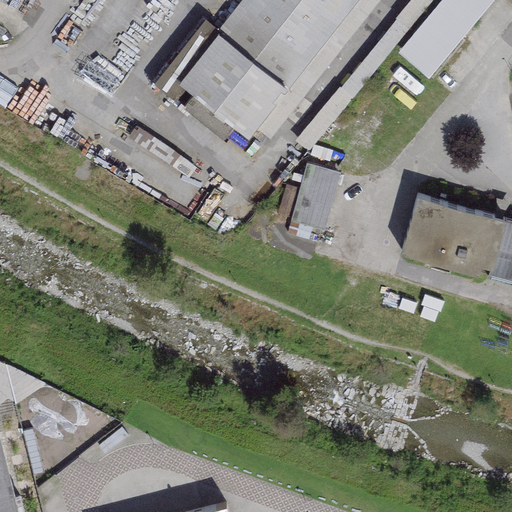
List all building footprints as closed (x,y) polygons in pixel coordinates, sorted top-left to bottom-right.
[(237,0),(219,23),(206,12),(155,77),(224,130),(233,119),(248,131),(254,124),(286,82),(288,84),(353,0),(237,0)] [(375,0),(353,0),(288,84),(286,82),(254,124),(269,135),(375,0)] [(488,0),(436,0),(398,46),(429,72),(488,0)] [(305,160),(290,217),(325,226),(339,168),(305,160)] [(417,186),(401,244),(489,270),(506,212),(417,186)] [(511,213),(506,212),(489,270),(511,276),(511,213)] [(20,511),(0,426),(0,511),(20,511)] [(228,511),(225,499),(172,511),(228,511)]
